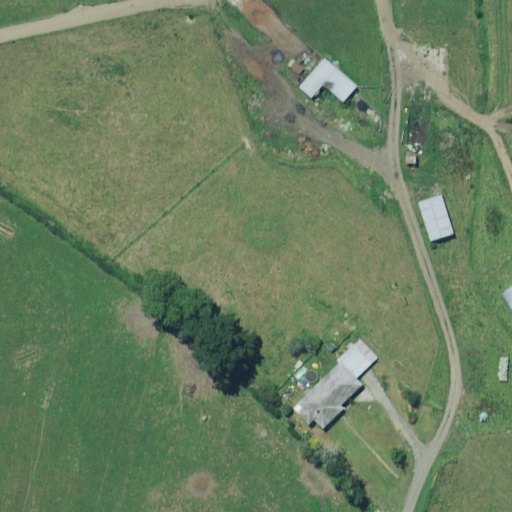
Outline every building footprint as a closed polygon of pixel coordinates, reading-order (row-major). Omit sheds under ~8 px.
[(250,9),(242,0),(236,0),(234,3),(244,14),(250,9)] [(340,79),(309,52),(286,78),(300,91),(311,78),(328,93),(340,79)] [(438,119),(417,117),(415,146),(437,147),(438,119)] [(426,152),(412,152),(412,164),(425,165),(426,152)] [(420,188),(398,195),(412,238),(434,231),(420,188)] [(511,284),(499,267),(482,279),(511,321),(511,284)] [(342,360),(345,363),(300,404),(317,422),(320,420),(329,430),(352,408),(349,404),(369,385),(364,379),(385,360),(366,338),(342,360)]
